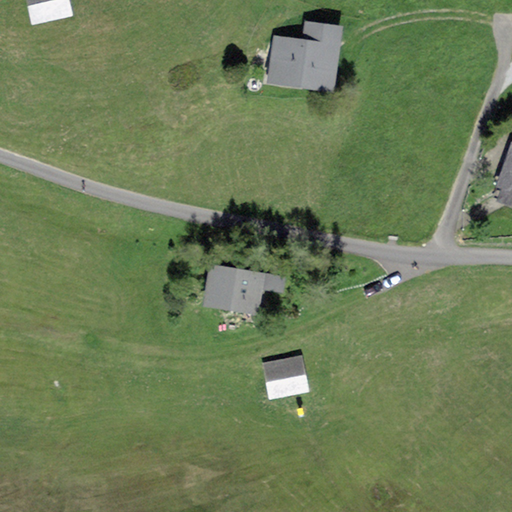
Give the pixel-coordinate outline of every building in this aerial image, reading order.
[(72,0),(27,0),(32,18),(74,7),(72,0)] [(297,49),(265,43),(256,87),(315,99),(328,36),(301,30),(297,49)] [(511,147),(507,146),(487,206),(511,214),(511,147)] [(248,283),(206,272),(196,307),(239,318),(248,283)] [(266,288),(283,290),(286,276),(268,273),(266,288)] [(311,369),(283,379),(290,398),(318,388),(311,369)]
